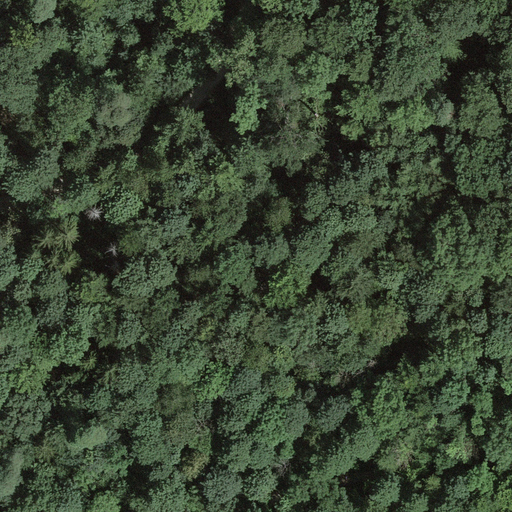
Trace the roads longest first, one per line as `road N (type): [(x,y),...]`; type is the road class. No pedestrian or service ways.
road 1 (track): [(0,201),(91,173),(158,132),(191,101),(251,0)]
road 2 (track): [(228,511),(511,440)]
